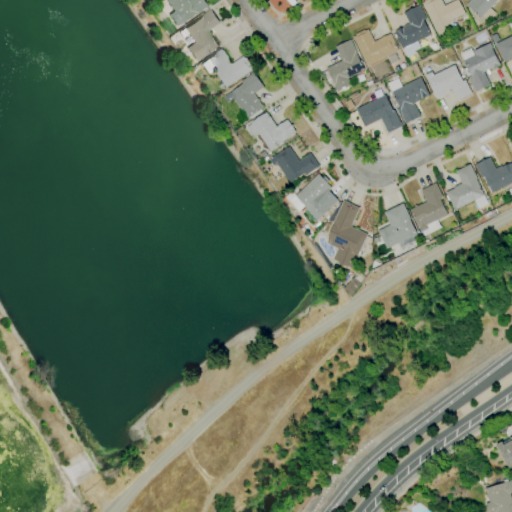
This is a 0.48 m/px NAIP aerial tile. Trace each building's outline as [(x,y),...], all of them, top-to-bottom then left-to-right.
[(181,23),(165,0),(204,0),(209,6),(195,16),(194,14),(181,23)] [(440,33),(438,33),(436,32),(422,3),(425,2),(424,1),(426,0),(442,0),(445,6),(456,0),(458,0),(465,14),(454,20),(453,23),(445,27),(444,29),(444,31),(443,32),(442,32),(440,33)] [(488,22),(483,16),(481,18),(467,5),(471,0),(498,0),(490,8),(496,14),(488,22)] [(406,55),(394,32),(404,27),(404,26),(406,25),(409,23),(408,20),(404,13),(419,5),(427,19),(424,21),(431,35),(412,45),(415,51),(406,55)] [(195,61),(187,49),(194,44),(184,29),(201,17),(211,10),(220,23),(208,32),(219,47),(204,57),(203,56),(195,61)] [(511,58),(504,63),(496,45),(511,37),(511,31),(509,25),(511,23),(511,58)] [(368,67),(353,37),(356,35),(356,34),(365,30),(365,31),(368,30),(374,42),(381,38),(387,35),(390,34),(399,51),(368,67)] [(494,44),(491,37),(497,34),(500,40),(494,44)] [(338,92),(332,80),(327,68),(342,61),(336,47),(351,40),(357,53),(365,70),(348,78),(351,86),(338,92)] [(476,92),(468,77),(467,77),(463,69),(467,67),(464,60),(461,53),(471,48),(474,55),(475,55),(473,51),(490,43),(501,65),(493,69),(493,68),(484,72),(490,85),(476,92)] [(226,91),(224,88),(226,87),(225,86),(221,89),(219,86),(223,83),(214,70),(208,74),(201,64),(222,50),(223,51),(224,50),(229,58),(228,59),(232,64),(243,56),(245,58),(246,58),(252,67),(251,68),(253,70),(249,73),(250,74),(241,80),(240,79),(234,83),(235,84),(226,91)] [(392,65),(388,58),(395,53),(399,61),(392,65)] [(416,77),(411,67),(417,64),(422,74),(416,77)] [(458,101),(452,89),(450,90),(451,92),(437,98),(425,75),(432,72),(434,75),(455,65),(463,81),(465,80),(472,94),(458,101)] [(242,122),(239,117),(244,113),(234,99),(229,103),(224,97),(239,87),(238,86),(243,83),(241,82),(254,72),(264,87),(254,94),(264,108),(248,120),(247,118),(242,122)] [(352,85),(349,80),(356,76),(359,82),(352,85)] [(406,124),(402,116),(400,117),(397,110),(400,108),(393,93),(392,94),(387,84),(398,78),(402,87),(421,77),(430,96),(423,99),(423,100),(414,104),(420,117),(406,124)] [(388,133),(381,119),(365,128),(356,110),(357,109),(369,103),(365,95),(382,87),(385,94),(392,105),(394,109),(403,126),(388,133)] [(350,110),(345,103),(350,99),(355,107),(350,110)] [(271,151),(259,134),(254,138),(247,127),(252,124),(251,123),(267,113),(277,127),(288,120),(296,133),(271,151)] [(290,184),(289,182),(277,164),(274,167),(269,160),(289,146),(298,160),(310,152),(320,167),(306,176),(305,174),(290,184)] [(490,193),(477,168),(476,168),(475,165),(490,158),(496,169),(502,166),(502,167),(509,164),(511,163),(511,183),(492,193),(492,192),(490,193)] [(455,210),(446,193),(454,189),(454,187),(462,183),(456,172),(470,165),(477,179),(476,180),(488,204),(479,208),(475,200),(455,210)] [(317,222),(306,210),(307,208),(305,206),(300,211),(291,202),(296,197),(296,196),(319,174),(324,179),(328,182),(327,183),(332,188),(325,195),(326,196),(320,201),(329,211),(317,222)] [(296,191),(292,187),(301,181),(304,185),(296,191)] [(425,237),(422,232),(422,233),(411,210),(427,202),(421,191),(436,184),(443,198),(441,199),(448,215),(434,222),(438,230),(425,237)] [(352,268),(333,259),(338,249),(327,244),(330,237),(329,236),(335,223),(328,220),(340,202),(343,203),(344,201),(360,208),(352,227),(368,234),(366,239),(371,240),(371,252),(364,252),(365,240),(360,251),(363,252),(360,257),(358,256),(352,268)] [(387,249),(378,231),(390,225),(384,213),(403,203),(411,220),(418,234),(413,236),(416,243),(404,249),(400,242),(387,249)] [(310,231),(308,228),(313,223),(316,226),(310,231)] [(356,290),(352,287),(356,282),(354,280),(359,274),(363,276),(357,284),(359,285),(356,290)] [(348,294),(344,289),(349,285),(353,290),(348,294)] [(511,473),(496,445),(502,442),(504,445),(510,442),(508,438),(511,435),(511,473)] [(511,511),(488,511),(486,504),(490,503),(485,489),(511,480),(511,493),(510,494),(511,500),(511,511)]
